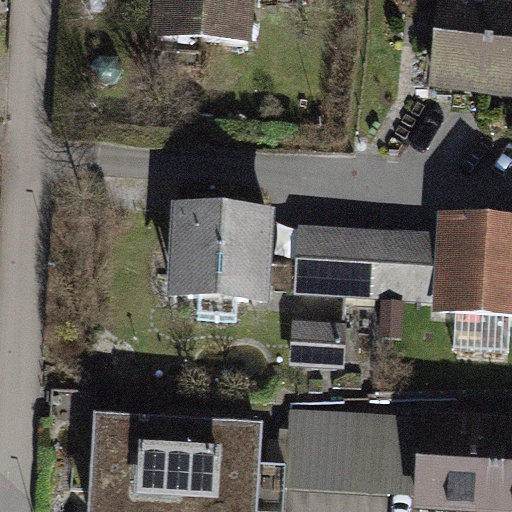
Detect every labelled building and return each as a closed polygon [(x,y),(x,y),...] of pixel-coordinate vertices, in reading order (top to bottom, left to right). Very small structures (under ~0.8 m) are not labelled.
[(152,0),(150,48),(249,51),(250,0),(152,0)] [(511,0),(436,0),(432,97),(511,101),(511,0)] [(279,208),(170,201),(169,215),(166,299),(270,306),(279,208)] [(434,234),(299,224),(294,304),(396,313),(511,318),(511,218),(436,217),(434,234)] [(295,324),(294,360),(347,361),(348,325),(295,324)] [(511,421),(294,414),(291,499),(511,506),(511,421)] [(252,511),(259,431),(95,417),(87,511),(252,511)]
